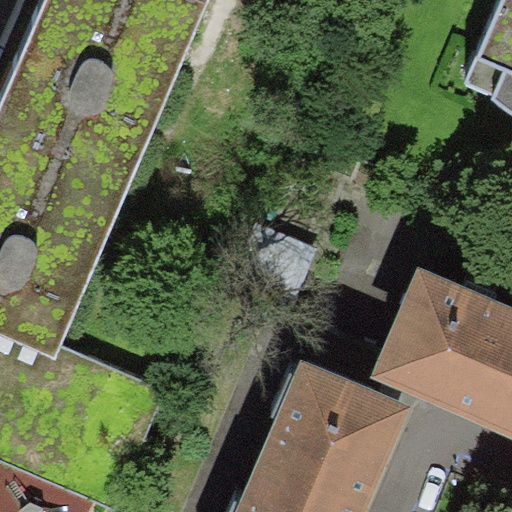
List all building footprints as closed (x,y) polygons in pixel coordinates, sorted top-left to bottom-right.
[(198,0),(34,0),(34,1),(0,79),(0,114),(126,169),(198,0)] [(511,0),(493,0),(472,51),(499,63),(487,90),(511,108),(511,0)] [(126,169),(0,114),(0,322),(50,344),(126,169)] [(511,312),(420,272),(381,361),(427,381),(488,407),(511,351),(511,312)] [(0,322),(0,464),(3,466),(109,511),(160,391),(50,344),(0,322)] [(511,351),(488,407),(511,417),(511,351)] [(368,457),(391,403),(302,365),(263,455),(352,494),(368,457)] [(344,511),(352,494),(263,455),(238,511),(344,511)]
